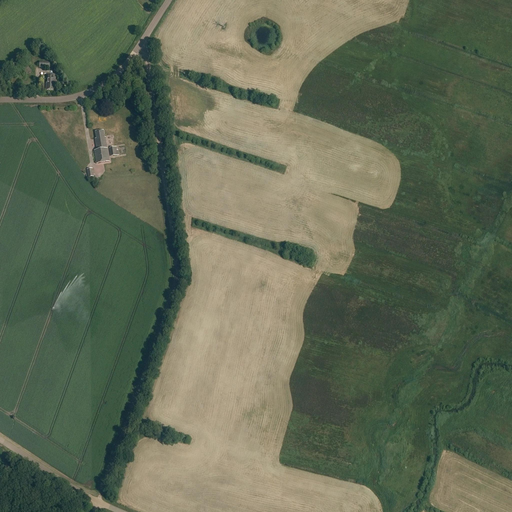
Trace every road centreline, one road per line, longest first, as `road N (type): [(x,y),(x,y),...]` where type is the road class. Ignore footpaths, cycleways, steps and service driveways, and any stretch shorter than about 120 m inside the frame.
road 1 (track): [(97,502),(176,266),(139,46)]
road 2 (tertiary): [(0,99),(65,99),(92,90),(123,67),(168,0)]
